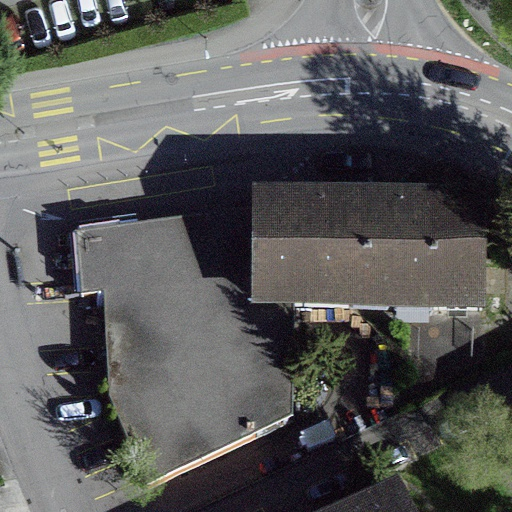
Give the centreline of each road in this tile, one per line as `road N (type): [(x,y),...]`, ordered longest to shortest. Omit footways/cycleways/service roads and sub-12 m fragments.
road 1 (primary): [(373,86),(0,135)]
road 2 (unknown): [(230,511),(511,387)]
road 3 (residential): [(0,362),(58,511)]
road 4 (primary): [(511,118),(424,90),(373,86)]
